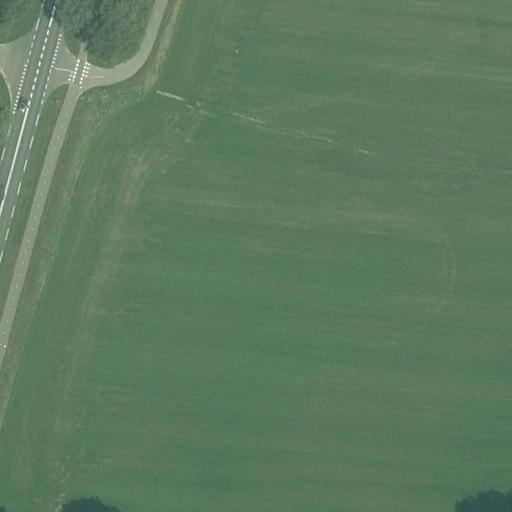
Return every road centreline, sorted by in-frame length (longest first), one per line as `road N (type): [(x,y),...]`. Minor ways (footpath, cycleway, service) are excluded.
road 1 (secondary): [(0,249),(47,68)]
road 2 (unclassified): [(47,68),(113,79),(137,66),(165,0)]
